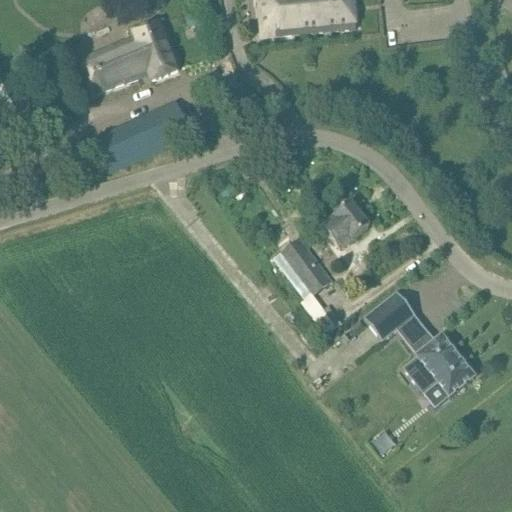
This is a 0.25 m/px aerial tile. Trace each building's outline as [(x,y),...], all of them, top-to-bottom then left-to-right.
[(298,0),(257,0),(261,41),(302,37),(298,0)] [(298,0),(302,37),(355,32),(352,0),(298,0)] [(78,64),(85,82),(93,101),(137,83),(136,80),(148,75),(152,85),(178,74),(158,25),(134,35),(136,41),(78,64)] [(0,125),(7,140),(43,122),(33,101),(4,115),(0,105),(0,95),(3,94),(0,88),(0,125)] [(95,145),(108,175),(191,138),(178,108),(95,145)] [(223,199),(233,193),(227,182),(217,187),(223,199)] [(339,253),(353,243),(369,230),(351,206),(321,230),(339,253)] [(268,266),(324,338),(339,326),(316,296),(331,285),(299,242),(281,256),(268,266)] [(401,287),(367,312),(385,336),(419,311),(401,287)] [(419,352),(405,363),(416,378),(419,376),(428,387),(440,379),(450,393),(476,374),(444,332),(438,337),(432,329),(418,339),(424,347),(419,351),(419,352)]
